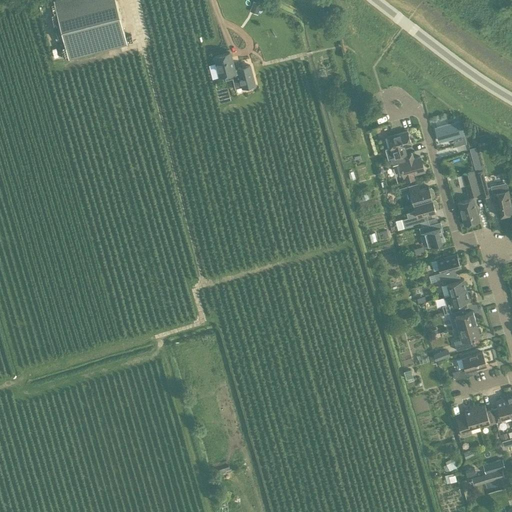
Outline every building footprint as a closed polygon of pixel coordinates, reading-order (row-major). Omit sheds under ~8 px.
[(54,0),(69,58),(127,42),(116,0),(54,0)] [(253,1),(251,8),(259,11),(261,4),(253,1)] [(230,52),(215,55),(220,75),(224,74),(226,79),(232,77),(231,73),(235,72),(234,69),(230,52)] [(235,88),(242,86),(242,87),(247,86),(247,87),(249,88),(253,87),(254,86),(254,84),(250,65),(237,68),(238,68),(234,69),(235,72),(231,73),(232,77),(234,84),(235,88)] [(390,147),(385,148),(388,158),(406,153),(404,147),(411,145),(407,130),(387,136),(390,147)] [(463,130),(439,137),(442,147),(459,142),(461,148),(467,146),(463,130)] [(476,135),(478,141),(487,139),(485,133),(476,135)] [(408,153),(391,158),(393,164),(400,162),(404,177),(405,180),(414,178),(413,173),(424,170),(420,156),(410,159),(408,153)] [(481,192),(474,169),(462,173),(468,196),(481,192)] [(484,197),(489,195),(487,187),(486,181),(482,169),(476,171),(480,183),(484,197)] [(414,203),(432,198),(431,196),(433,196),(434,194),(432,188),(430,187),(429,188),(429,186),(418,189),(416,183),(398,188),(400,195),(407,193),(409,197),(412,197),(414,203)] [(491,186),(487,187),(489,195),(493,194),(497,215),(511,212),(511,211),(507,183),(491,186)] [(432,199),(432,198),(414,203),(416,210),(407,213),(408,217),(402,219),(404,226),(426,219),(424,213),(435,210),(435,208),(436,208),(437,206),(436,200),(434,199),(432,199)] [(465,224),(480,219),(473,198),(459,202),(465,224)] [(432,223),(427,224),(419,227),(420,233),(425,231),(428,244),(444,240),(441,230),(439,231),(438,227),(434,228),(432,223)] [(437,259),(431,261),(430,262),(430,264),(432,264),(434,270),(440,268),(441,272),(434,273),(436,280),(441,278),(452,276),(450,269),(460,266),(456,253),(437,259)] [(454,275),(452,276),(441,278),(443,284),(440,285),(443,296),(444,295),(467,289),(464,278),(456,281),(454,275)] [(467,289),(444,295),(443,296),(445,304),(441,305),(443,313),(448,312),(460,308),(464,307),(462,302),(470,299),(469,298),(470,297),(471,296),(470,291),(468,290),(467,290),(467,289)] [(458,327),(476,322),(473,310),(461,314),(460,308),(448,312),(450,317),(455,316),(458,327)] [(477,326),(476,322),(458,327),(462,338),(454,340),(456,349),(470,345),(468,338),(480,335),(479,333),(482,332),(480,326),(477,326)] [(468,369),(486,364),(482,351),(462,357),(465,368),(454,371),(456,379),(469,375),(468,369)] [(407,378),(413,377),(411,369),(404,371),(407,378)] [(504,417),(510,415),(505,395),(501,397),(501,399),(496,401),(497,406),(492,408),(496,422),(505,419),(504,417)] [(496,422),(492,408),(486,410),(485,404),(479,405),(478,403),(474,405),(479,424),(486,422),(487,424),(496,422)] [(465,409),(466,413),(456,415),(462,436),(472,433),(470,426),(479,424),(474,405),(469,406),(470,408),(465,409)] [(507,432),(500,434),(502,440),(509,438),(507,432)] [(511,437),(509,438),(502,440),(504,446),(511,443),(511,437)] [(449,470),(457,466),(453,458),(445,461),(449,470)] [(502,459),(483,464),(485,472),(504,467),(502,459)] [(467,477),(477,474),(475,466),(464,469),(467,477)] [(494,480),(492,471),(472,477),(474,486),(494,480)]
